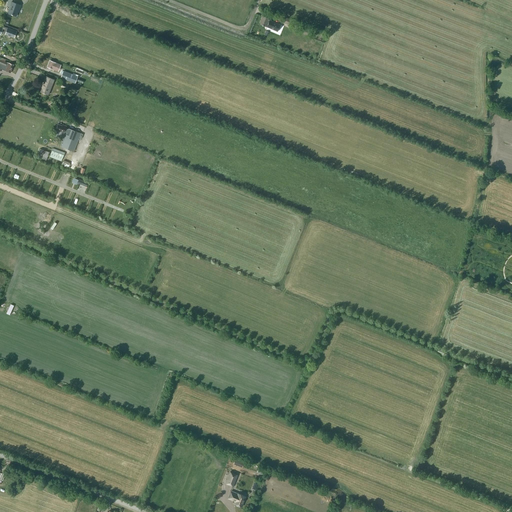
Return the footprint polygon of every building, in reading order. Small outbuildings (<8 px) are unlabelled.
[(10,6),(8,13),(16,16),(18,9),(19,9),(21,5),(11,2),(12,0),(4,0),(8,1),(7,5),(10,6)] [(278,31),(281,24),(270,20),(268,19),(269,19),(266,18),(266,17),(263,16),(260,22),(262,23),(261,24),(266,26),(265,26),(278,31)] [(3,26),(3,28),(0,26),(0,34),(0,35),(1,32),(5,33),(5,34),(14,37),(16,31),(3,26)] [(0,70),(1,68),(10,72),(13,65),(7,62),(0,59),(0,70)] [(58,71),(61,65),(50,60),(47,67),(58,71)] [(75,83),(77,76),(63,71),(61,77),(75,83)] [(42,86),(43,86),(41,92),(48,94),(54,79),(46,76),(42,86)] [(66,126),(63,124),(62,125),(58,124),(56,130),(61,132),(61,131),(64,132),(64,131),(67,132),(66,134),(63,142),(61,146),(74,151),(79,137),(81,138),(83,134),(69,128),(68,129),(65,128),(66,126)] [(46,159),(49,151),(39,148),(36,155),(46,159)] [(52,148),(51,152),(49,157),(62,161),(65,152),(52,148)] [(233,457),(232,464),(244,466),(245,459),(233,457)] [(226,483),(233,486),(237,475),(230,472),(226,483)] [(238,493),(238,494),(231,491),(228,498),(235,501),(237,502),(236,504),(242,506),(246,496),(238,493)]
